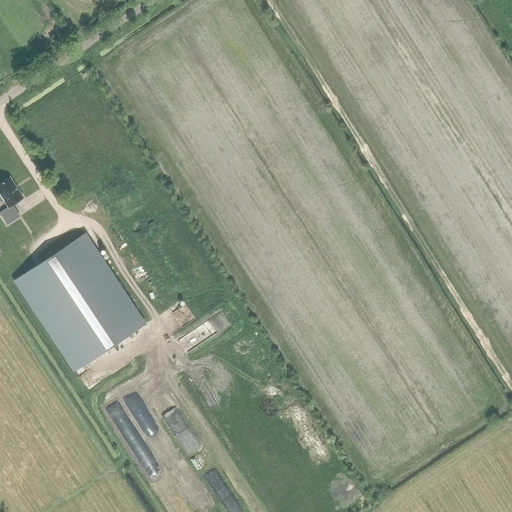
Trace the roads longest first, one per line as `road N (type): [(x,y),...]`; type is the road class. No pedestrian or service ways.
road 1 (tertiary): [(0,102),(157,0)]
road 2 (track): [(0,120),(66,223)]
